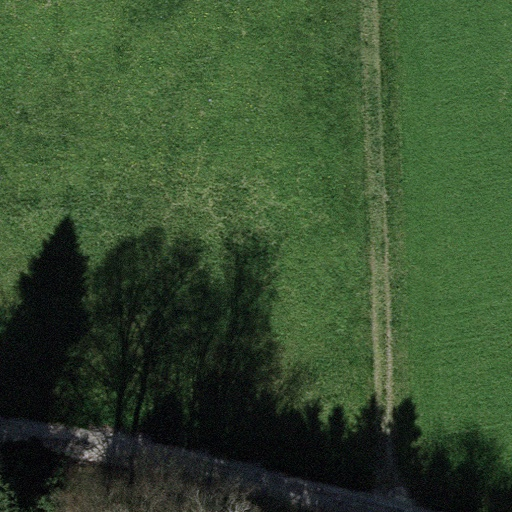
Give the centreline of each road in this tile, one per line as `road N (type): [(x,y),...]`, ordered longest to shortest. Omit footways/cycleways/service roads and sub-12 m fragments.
road 1 (track): [(380,0),(381,511)]
road 2 (track): [(334,511),(152,464),(0,438)]
